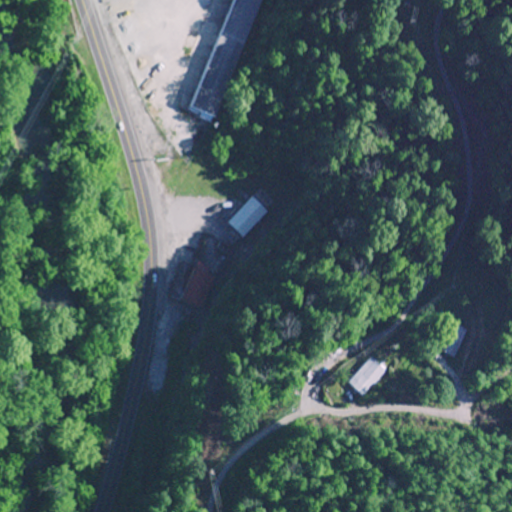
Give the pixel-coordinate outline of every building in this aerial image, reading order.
[(236,0),(196,109),(220,118),(264,0),(236,0)] [(248,239),(272,213),(256,198),(232,224),(248,239)] [(199,268),(185,263),(173,295),(207,309),(220,278),(212,275),(215,268),(201,263),(199,268)] [(438,349),(455,359),(470,332),(454,323),(438,349)] [(386,373),(372,359),(352,380),(366,393),(386,373)]
